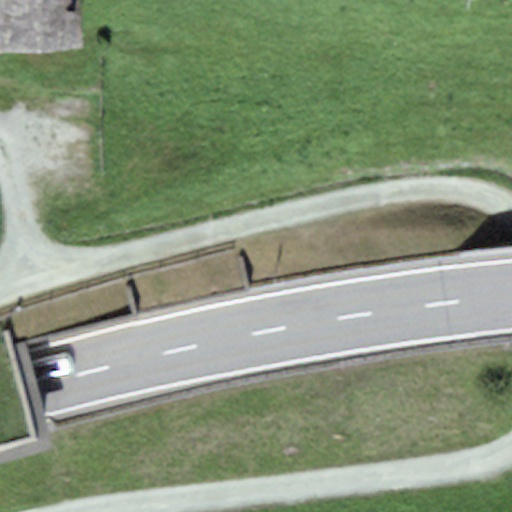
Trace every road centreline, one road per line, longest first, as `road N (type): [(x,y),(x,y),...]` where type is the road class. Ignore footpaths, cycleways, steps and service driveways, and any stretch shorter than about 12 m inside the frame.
road 1 (residential): [(511,209),(472,191),(414,187),(0,290)]
road 2 (primary): [(0,395),(201,347),(511,296)]
road 3 (track): [(115,511),(415,472),(511,449)]
road 4 (track): [(0,149),(27,279)]
